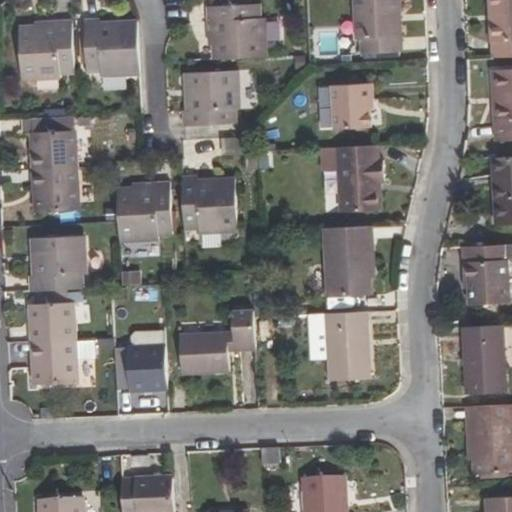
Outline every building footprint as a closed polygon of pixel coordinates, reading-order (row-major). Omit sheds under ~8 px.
[(215,60),(268,58),(266,18),(263,19),(262,4),(253,5),(234,6),(233,0),(211,0),(212,7),(208,7),(209,46),(213,45),(215,60)] [(363,55),(403,53),(400,0),(354,0),(357,40),(362,40),(363,55)] [(511,57),(511,0),(490,0),(493,59),(511,57)] [(139,23),(101,24),(101,19),(85,20),(88,73),(102,73),(102,77),(141,75),(139,23)] [(20,28),(24,81),(62,79),(62,75),(76,75),(73,22),(35,24),(35,27),(20,28)] [(511,141),(511,70),(494,71),(497,142),(511,141)] [(238,125),(238,111),(242,111),(240,71),(186,74),(188,111),(184,112),(185,127),(238,125)] [(334,86),(336,130),(373,129),(370,84),(334,86)] [(25,135),(33,135),(35,171),(78,169),(75,118),(24,121),(25,135)] [(225,142),(226,154),(245,153),(244,141),(225,142)] [(380,146),(339,149),(342,214),(379,212),(378,184),(382,184),(386,183),(385,161),(380,161),(380,146)] [(511,157),(493,159),(496,201),(497,225),(511,224),(511,157)] [(35,171),(36,214),(81,211),(78,169),(35,171)] [(239,233),(237,180),(198,182),(198,177),(184,177),(186,231),(200,231),(200,234),(239,233)] [(174,237),(172,182),(157,183),(157,188),(133,189),(119,190),(122,243),(160,241),(160,238),(174,237)] [(326,229),(329,297),(373,295),(372,280),(371,246),(375,246),(374,227),(326,229)] [(31,292),(86,290),(85,276),(88,276),(86,237),(33,239),(34,277),(30,277),(31,292)] [(511,245),(468,248),(471,306),(511,303),(509,261),(511,260),(511,245)] [(124,285),(142,284),(141,270),(123,272),(124,285)] [(32,305),(33,343),(77,341),(75,303),(32,305)] [(183,375),(232,372),(230,352),(230,349),(235,349),(235,351),(258,350),(256,312),(233,313),(234,334),(181,337),(183,375)] [(328,314),(331,382),(373,380),(369,312),(328,314)] [(464,328),(468,396),(507,394),(504,326),(464,328)] [(132,337),(133,348),(167,347),(167,332),(136,333),(132,337)] [(33,343),(36,386),(79,384),(78,360),(98,359),(97,340),(77,341),(33,343)] [(129,349),(131,392),(170,390),(167,347),(133,348),(129,349)] [(511,405),(467,408),(468,424),(473,424),(475,476),(511,473),(511,405)] [(281,449),(263,450),(263,467),(281,466),(281,449)] [(305,511),(348,511),(347,478),(304,480),(305,511)] [(175,511),(174,479),(124,482),(125,511),(175,511)] [(511,511),(511,498),(487,500),(487,511),(511,511)] [(42,502),(42,511),(85,511),(84,499),(42,502)]
